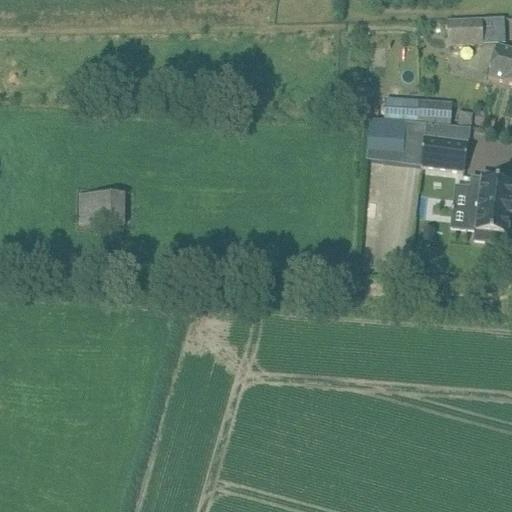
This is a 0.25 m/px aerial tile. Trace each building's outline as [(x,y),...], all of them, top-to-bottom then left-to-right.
[(480,22),(446,23),(447,47),(481,46),(480,22)] [(511,53),(496,49),(488,80),(511,86),(511,53)] [(385,101),(384,123),(418,125),(419,103),(385,101)] [(451,105),(419,103),(418,125),(450,127),(451,105)] [(369,124),(366,163),(420,169),(422,157),(424,140),(425,129),(404,127),(369,124)] [(467,145),(424,140),(422,157),(420,169),(464,174),(467,145)] [(456,187),(451,230),(465,232),(475,233),(474,243),(501,246),(502,236),(507,237),(509,217),(511,217),(511,215),(510,215),(510,207),(511,206),(511,204),(511,195),(511,184),(509,184),(509,178),(482,175),(481,181),(471,180),(470,189),(456,187)] [(124,197),(80,196),(79,229),(124,229),(124,197)]
